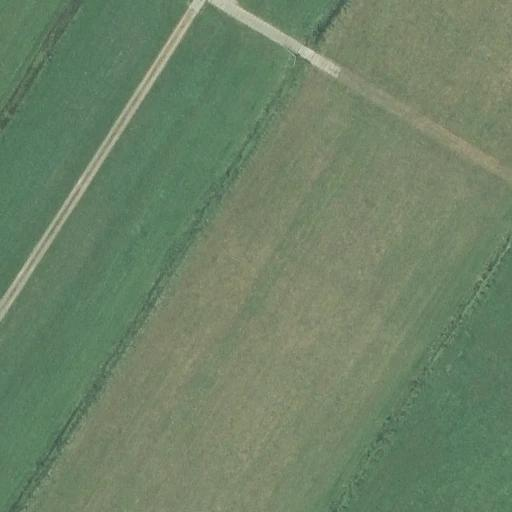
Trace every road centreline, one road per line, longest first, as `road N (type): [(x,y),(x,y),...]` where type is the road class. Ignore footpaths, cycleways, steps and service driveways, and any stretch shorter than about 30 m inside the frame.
road 1 (track): [(199,0),(0,313)]
road 2 (track): [(220,0),(511,178)]
